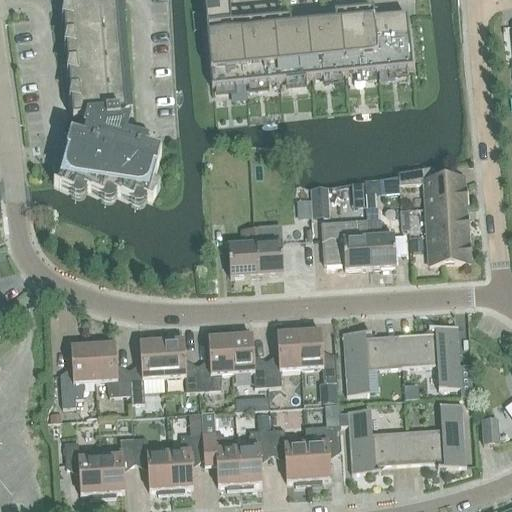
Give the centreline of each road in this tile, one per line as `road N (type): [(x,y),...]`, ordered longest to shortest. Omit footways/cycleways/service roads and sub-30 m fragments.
road 1 (residential): [(503,295),(153,314),(70,293),(49,283),(23,252),(0,86)]
road 2 (residential): [(503,295),(473,0)]
